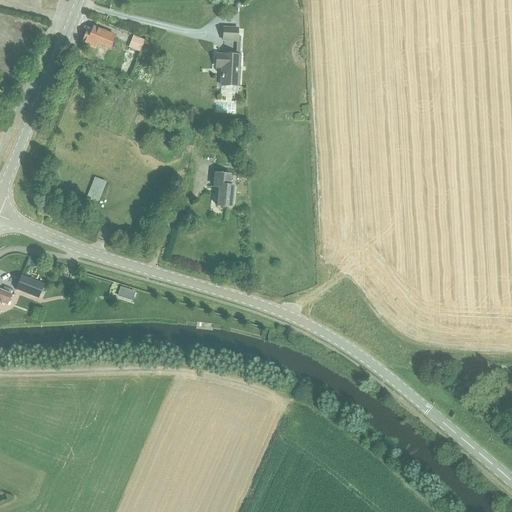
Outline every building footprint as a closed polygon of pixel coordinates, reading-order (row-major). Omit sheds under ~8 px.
[(86,31),(81,43),(95,49),(98,44),(109,49),(114,36),(93,27),(90,33),(86,31)] [(223,55),(223,56),(217,55),(216,68),(222,68),(221,86),(238,87),(240,38),(237,37),(238,29),(223,28),(223,41),(237,42),(236,56),(223,55)] [(133,36),(130,42),(142,47),(145,41),(133,36)] [(128,47),(120,67),(132,72),(140,52),(128,47)] [(231,209),(233,188),(229,187),(230,176),(215,175),(214,189),(219,190),(217,208),(231,209)] [(94,178),(86,197),(98,202),(106,183),(94,178)] [(48,217),(51,210),(44,207),(41,214),(48,217)] [(20,278),(16,290),(38,298),(42,286),(20,278)] [(120,288),(117,295),(132,300),(134,292),(120,288)] [(0,302),(7,305),(11,294),(0,289),(0,302)]
